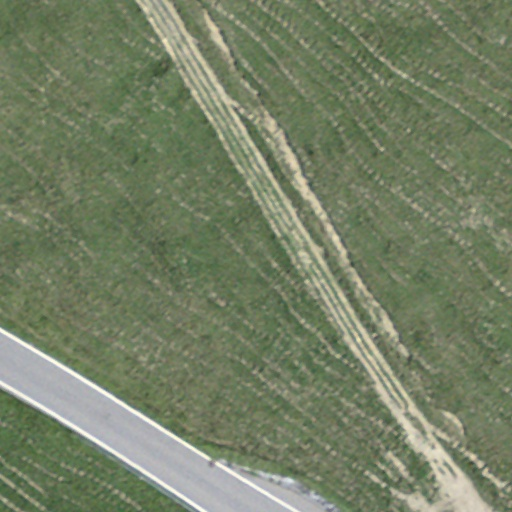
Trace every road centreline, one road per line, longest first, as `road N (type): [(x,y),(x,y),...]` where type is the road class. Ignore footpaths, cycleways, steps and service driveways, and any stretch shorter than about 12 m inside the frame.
road 1 (track): [(154,0),(371,360),(477,511)]
road 2 (secondary): [(243,511),(0,358)]
